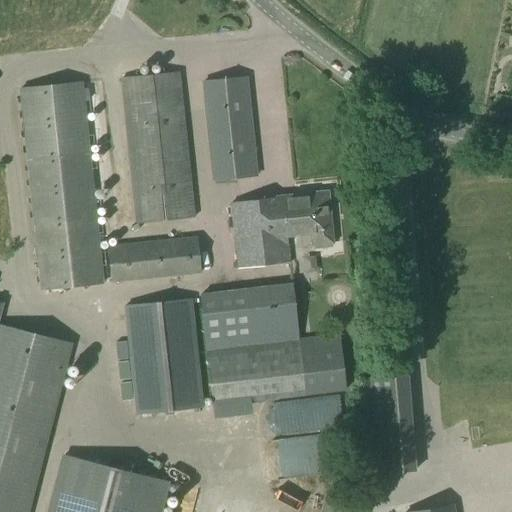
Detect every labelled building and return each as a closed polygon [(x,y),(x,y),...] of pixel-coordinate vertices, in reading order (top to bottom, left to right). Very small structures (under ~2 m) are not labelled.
[(135,224),(193,218),(179,73),(121,79),(135,224)] [(200,82),(211,182),(257,177),(246,77),(200,82)] [(26,160),(40,291),(102,284),(81,82),(19,89),(26,160)] [(231,204),(237,269),(289,263),(288,238),(308,236),(308,241),(310,241),(311,247),(333,245),(327,192),(231,204)] [(106,246),(109,267),(111,284),(201,274),(196,237),(106,246)] [(292,259),(305,257),(303,241),(290,242),(292,259)] [(292,284),(199,294),(205,352),(299,341),(292,284)] [(123,306),(128,353),(134,416),(203,408),(192,299),(123,306)] [(0,511),(26,511),(70,345),(0,326),(0,318),(4,304),(0,303),(0,511)] [(299,341),(205,352),(211,400),(250,396),(250,402),(346,391),(340,336),(299,341)] [(369,476),(415,472),(407,374),(361,378),(369,476)] [(470,486),(511,479),(511,442),(465,450),(470,486)] [(161,511),(169,483),(60,455),(45,511),(161,511)]
